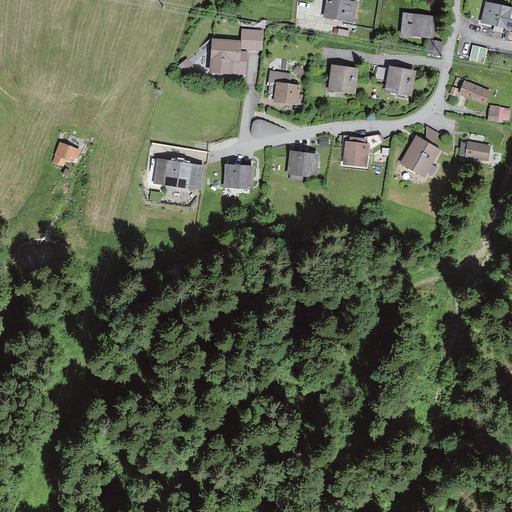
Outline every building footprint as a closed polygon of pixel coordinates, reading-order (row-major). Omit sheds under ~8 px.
[(325,15),(348,19),(352,0),(350,0),(325,0),(325,4),(327,5),(325,15)] [(499,9),(490,7),(486,22),(495,24),(493,30),(504,33),(504,30),(505,27),(509,11),(510,8),(500,5),(499,9)] [(419,38),(420,34),(430,35),(431,18),(403,16),(402,36),(419,38)] [(442,52),(443,39),(426,39),(425,51),(442,52)] [(247,74),(248,52),(240,51),(240,43),(215,41),(212,71),(247,74)] [(487,49),(473,45),(469,60),(484,63),(487,49)] [(196,70),(189,61),(182,66),(190,75),(196,70)] [(356,73),(336,69),(333,88),(353,91),(356,73)] [(413,75),(393,71),(390,89),(410,93),(413,75)] [(303,100),(297,99),(299,88),(288,86),(290,76),(277,74),(276,82),(271,81),(268,96),(277,98),(276,101),(302,105),(303,100)] [(471,100),(472,98),(486,102),(489,92),(464,83),(460,93),(465,95),(464,97),(471,100)] [(503,108),(491,106),(489,121),(501,122),(501,119),(507,120),(508,110),(503,110),(503,108)] [(438,136),(427,129),(427,140),(425,139),(423,142),(427,144),(428,142),(432,144),(431,147),(432,147),(438,136)] [(370,137),(363,139),(344,136),(342,145),(349,146),(347,163),(364,166),(367,148),(368,148),(370,137)] [(420,168),(427,172),(428,170),(434,174),(439,166),(432,163),(439,151),(432,147),(431,147),(427,144),(423,142),(417,139),(405,159),(412,163),(410,166),(418,171),(420,168)] [(491,147),(462,143),(460,156),(489,160),(491,147)] [(63,144),(58,153),(73,159),(77,150),(63,144)] [(317,157),(293,155),(291,173),(315,175),(317,157)] [(155,157),(151,179),(200,187),(203,165),(196,164),(195,168),(170,164),(171,160),(155,157)] [(254,169),(231,167),(229,184),(252,186),(254,169)]
